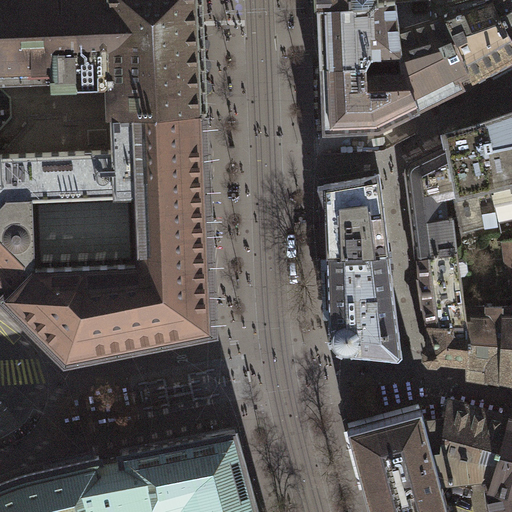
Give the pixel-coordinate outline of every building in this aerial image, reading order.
[(0,0),(0,148),(4,149),(29,122),(29,113),(49,112),(68,112),(68,118),(110,117),(110,113),(207,109),(207,106),(206,98),(202,0),(0,0)] [(317,0),(318,9),(378,1),(377,0),(317,0)] [(395,0),(390,0),(378,1),(318,9),(320,64),(365,63),(366,72),(401,71),(398,30),(395,0)] [(511,0),(489,0),(489,1),(511,37),(511,0)] [(511,37),(489,1),(444,15),(472,82),(511,60),(511,37)] [(401,71),(414,112),(443,97),(472,82),(444,15),(398,30),(401,71)] [(414,112),(401,71),(366,72),(365,63),(320,64),(321,97),(322,130),(378,128),(414,112)] [(0,295),(65,360),(145,345),(215,331),(211,211),(207,109),(110,113),(110,117),(68,118),(68,112),(49,112),(29,113),(29,122),(4,149),(0,148),(0,295)] [(511,110),(466,125),(445,132),(446,141),(458,192),(459,197),(456,198),(463,228),(496,220),(495,210),(493,208),(492,205),(511,201),(511,110)] [(458,192),(446,141),(411,159),(406,164),(405,170),(415,255),(418,258),(456,251),(451,216),(448,216),(446,195),(458,192)] [(324,181),(327,252),(388,250),(379,173),(324,181)] [(511,202),(502,203),(504,227),(511,226),(511,202)] [(511,239),(501,241),(505,271),(510,271),(511,290),(511,289),(511,239)] [(388,250),(327,252),(329,296),(331,340),(337,347),(344,349),(400,355),(394,303),(388,250)] [(418,279),(427,321),(464,320),(464,305),(462,282),(456,251),(418,258),(418,279)] [(511,380),(511,304),(501,305),(502,379),(511,380)] [(502,379),(501,305),(464,305),(464,320),(467,362),(468,373),(502,379)] [(427,357),(467,362),(464,320),(427,321),(427,357)] [(425,418),(441,478),(454,477),(455,483),(470,482),(470,475),(494,472),(511,419),(447,401),(446,416),(425,418)] [(422,408),(347,428),(370,511),(440,511),(449,509),(441,478),(425,418),(422,408)] [(511,511),(511,418),(511,419),(494,472),(489,494),(492,511),(511,511)] [(0,511),(257,511),(246,465),(236,428),(111,453),(20,473),(0,483),(0,511)]
